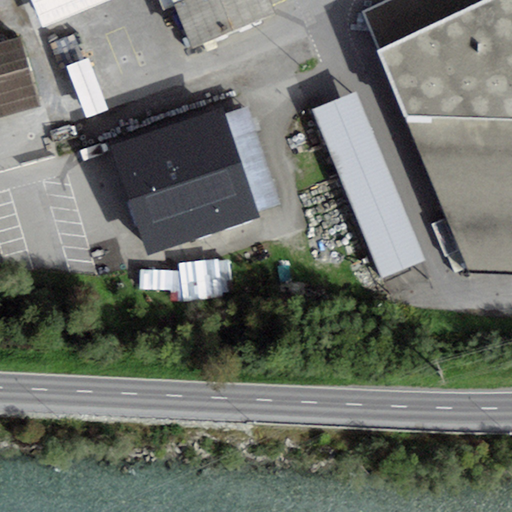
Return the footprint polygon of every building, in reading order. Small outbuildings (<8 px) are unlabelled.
[(29,0),(41,28),(110,0),(171,0),(193,52),(278,17),(271,0),(29,0)] [(385,0),(360,12),(377,50),(481,0),(385,0)] [(511,0),(481,0),(377,50),(407,121),(511,124),(511,0)] [(21,38),(0,44),(0,118),(42,107),(21,38)] [(109,117),(89,62),(79,66),(71,42),(45,52),(54,75),(67,70),(87,125),(109,117)] [(423,260),(356,93),(314,109),(380,277),(423,260)] [(247,108),(225,116),(258,211),(279,204),(247,108)] [(223,109),(110,148),(147,254),(260,216),(258,211),(225,116),(223,109)] [(511,124),(407,121),(470,276),(511,276),(511,124)] [(141,271),(142,294),(173,293),(173,304),(231,301),(229,267),(141,271)]
